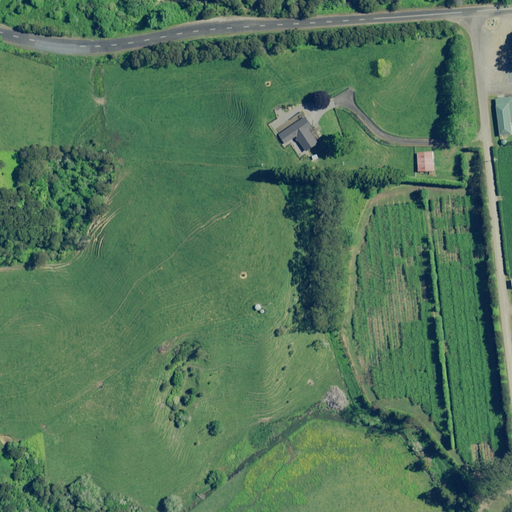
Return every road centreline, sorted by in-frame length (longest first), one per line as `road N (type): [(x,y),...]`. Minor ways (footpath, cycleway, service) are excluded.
road 1 (unclassified): [(469,11),(224,27),(93,46),(0,32)]
road 2 (unclassified): [(511,358),(469,11)]
